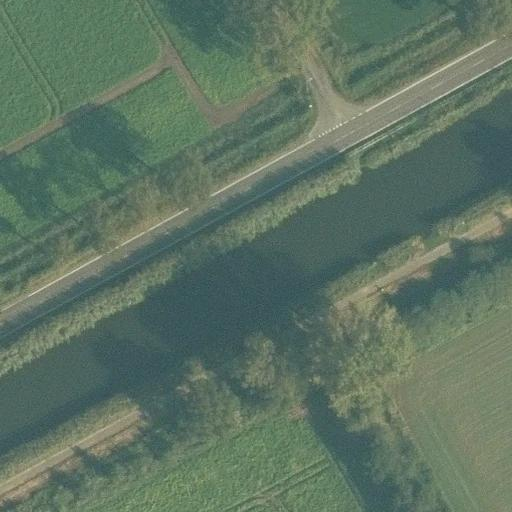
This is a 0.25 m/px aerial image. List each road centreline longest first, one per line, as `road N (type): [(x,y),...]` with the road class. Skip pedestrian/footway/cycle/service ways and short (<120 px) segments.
road 1 (unclassified): [(0,485),(511,208)]
road 2 (primary): [(0,326),(350,133)]
road 3 (primary): [(350,133),(511,45)]
road 4 (unclassified): [(350,133),(270,0)]
